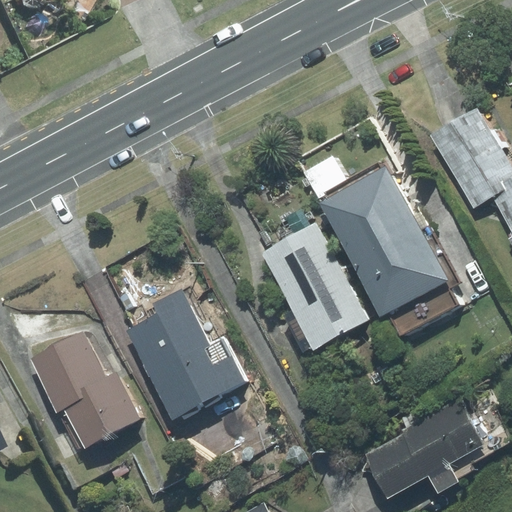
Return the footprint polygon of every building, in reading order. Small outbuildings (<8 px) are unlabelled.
[(511,145),(492,107),(443,132),(482,207),(511,191),(511,193),(507,201),(511,211),(511,145)] [(322,196),(354,180),(341,155),(309,170),(322,196)] [(466,277),(403,164),(338,199),(400,313),(466,277)] [(382,317),(326,221),(272,252),(327,348),(382,317)] [(226,364),(188,295),(135,325),(187,419),(260,379),(246,353),(226,364)] [(116,374),(92,331),(44,357),(72,408),(83,403),(101,447),(154,417),(126,369),(116,374)] [(499,447),(473,398),(381,447),(407,496),(499,447)]
